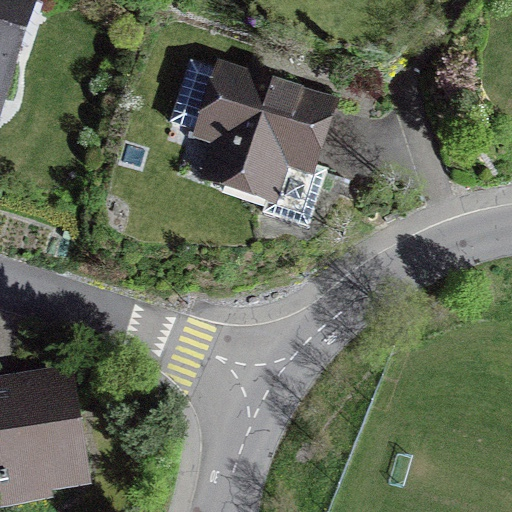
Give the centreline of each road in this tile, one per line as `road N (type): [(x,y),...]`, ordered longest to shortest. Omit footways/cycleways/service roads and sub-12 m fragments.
road 1 (residential): [(270,380),(315,326),(390,271),(460,238),(511,229)]
road 2 (residential): [(0,284),(270,380)]
road 3 (residential): [(217,511),(270,380)]
